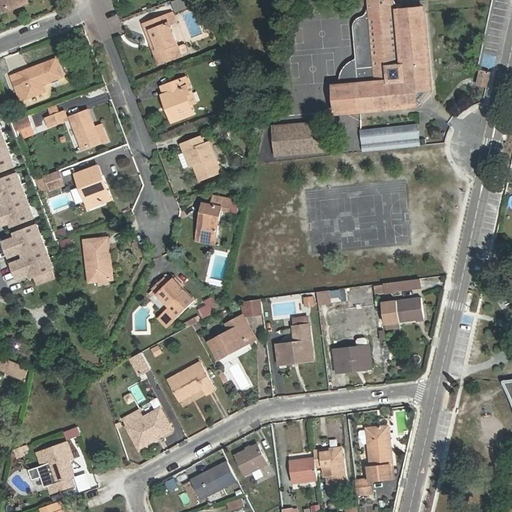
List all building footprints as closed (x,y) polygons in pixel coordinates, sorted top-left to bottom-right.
[(2,0),(0,1),(3,8),(26,0),(2,0)] [(175,12),(195,6),(192,0),(173,0),(172,1),(175,12)] [(368,0),(369,11),(370,27),(375,82),(360,83),(334,85),(336,113),(417,106),(416,95),(420,90),(431,89),(424,15),(394,18),(394,11),(392,0),(368,0)] [(394,18),(424,15),(424,8),(394,11),(394,18)] [(370,27),(369,11),(366,15),(362,17),(359,19),(356,22),(355,27),(360,83),(375,82),(370,27)] [(173,14),(144,24),(159,64),(182,55),(170,24),(176,22),(173,14)] [(57,59),(19,74),(28,98),(45,91),(43,84),(63,77),(57,59)] [(491,72),(481,70),(478,85),(488,87),(491,72)] [(187,78),(163,87),(165,94),(163,95),(173,122),(195,113),(188,94),(190,93),(187,86),(190,85),(187,78)] [(89,110),(71,117),(83,149),(101,142),(89,110)] [(66,112),(46,119),(49,126),(68,118),(66,112)] [(27,115),(13,121),(20,139),(34,134),(27,115)] [(324,153),(322,123),(273,127),(275,157),(324,153)] [(396,126),(360,130),(363,152),(420,146),(418,123),(396,126)] [(0,171),(15,166),(0,125),(0,171)] [(202,136),(182,145),(185,152),(189,150),(195,164),(195,165),(201,179),(222,172),(210,143),(206,145),(202,136)] [(180,154),(185,167),(190,165),(195,164),(189,150),(185,152),(180,154)] [(90,207),(107,201),(97,176),(103,174),(100,166),(77,174),(90,207)] [(65,184),(60,169),(45,175),(51,190),(65,184)] [(18,173),(0,179),(0,201),(3,200),(6,207),(0,209),(0,225),(11,222),(13,226),(35,217),(18,173)] [(97,176),(107,201),(112,199),(103,174),(97,176)] [(204,203),(202,214),(207,215),(203,234),(217,237),(222,210),(230,212),(233,199),(214,195),(212,205),(204,203)] [(207,215),(202,214),(196,240),(215,244),(217,237),(203,234),(207,215)] [(38,224),(15,233),(17,237),(4,242),(10,257),(22,252),(25,259),(12,264),(18,278),(31,273),(32,277),(36,276),(38,284),(54,278),(51,270),(55,269),(38,224)] [(64,229),(55,232),(58,239),(67,236),(64,229)] [(61,247),(71,244),(68,237),(59,241),(61,247)] [(85,240),(89,273),(90,278),(109,276),(108,265),(112,264),(109,237),(85,240)] [(109,276),(90,278),(90,282),(113,280),(112,264),(108,265),(109,276)] [(171,282),(165,276),(153,288),(171,307),(159,318),(168,327),(197,299),(176,277),(171,282)] [(421,287),(420,278),(397,281),(398,290),(421,287)] [(397,281),(385,283),(386,291),(398,290),(397,281)] [(317,291),(319,306),(330,304),(329,290),(317,291)] [(315,305),(314,295),(303,296),(305,306),(315,305)] [(223,307),(212,296),(205,301),(207,305),(199,310),(204,318),(223,307)] [(421,297),(382,302),(385,323),(400,321),(423,318),(421,297)] [(251,300),(253,314),(262,312),(260,299),(251,300)] [(242,301),(244,315),(253,314),(251,300),(242,301)] [(198,331),(206,324),(197,314),(189,322),(198,331)] [(219,359),(249,343),(239,326),(246,322),(243,315),(227,324),(230,331),(210,342),(219,359)] [(239,326),(249,343),(256,339),(246,322),(239,326)] [(277,344),(279,359),(297,357),(297,362),(314,360),(310,324),(293,326),(295,342),(277,344)] [(151,348),(155,357),(164,353),(159,344),(151,348)] [(337,372),(358,369),(357,365),(371,363),(369,345),(334,350),(337,372)] [(139,376),(152,368),(143,352),(130,360),(139,376)] [(0,371),(1,370),(7,373),(12,361),(0,355),(0,371)] [(33,371),(12,361),(7,373),(27,382),(33,371)] [(170,380),(179,396),(189,390),(192,395),(205,388),(208,394),(216,390),(201,362),(170,380)] [(1,387),(7,390),(13,378),(7,375),(1,387)] [(511,377),(508,378),(503,379),(507,388),(511,399),(511,377)] [(189,390),(179,396),(181,401),(192,395),(189,390)] [(139,449),(156,440),(152,434),(170,424),(161,407),(143,417),(139,410),(124,418),(128,425),(127,426),(139,449)] [(152,434),(156,440),(174,430),(170,424),(152,434)] [(391,464),(389,444),(386,444),(383,426),(366,429),(368,443),(371,467),(369,467),(370,478),(355,480),(357,494),(372,492),(370,480),(390,477),(389,464),(391,464)] [(368,443),(366,429),(360,430),(359,432),(360,437),(361,439),(361,441),(364,443),(368,443)] [(68,441),(64,443),(70,460),(74,459),(68,441)] [(76,477),(70,460),(64,443),(38,452),(42,466),(50,463),(57,483),(49,485),(52,494),(76,485),(74,477),(76,477)] [(30,450),(28,444),(16,449),(15,449),(18,459),(26,456),(24,452),(30,450)] [(258,444),(236,455),(245,474),(267,463),(258,444)] [(347,488),(345,474),(342,475),(340,465),(344,465),(342,448),(322,450),(322,448),(314,449),(316,465),(324,464),(325,476),(327,475),(328,490),(347,488)] [(292,483),(318,480),(316,465),(315,457),(290,461),(292,483)] [(238,481),(228,460),(191,479),(201,499),(238,481)] [(174,478),(165,482),(168,489),(177,485),(174,478)] [(245,511),(240,498),(227,503),(230,511),(245,511)] [(344,502),(345,511),(359,511),(358,501),(344,502)]
